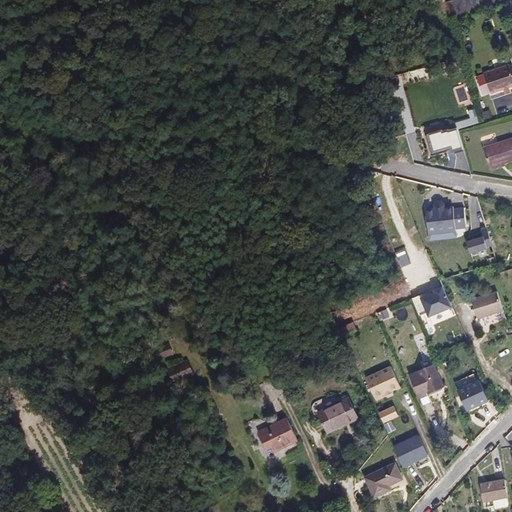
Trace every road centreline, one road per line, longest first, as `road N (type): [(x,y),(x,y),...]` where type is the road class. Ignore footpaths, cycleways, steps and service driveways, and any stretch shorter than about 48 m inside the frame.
road 1 (track): [(370,164),(0,110)]
road 2 (residential): [(370,164),(511,192)]
road 3 (residential): [(511,415),(424,511)]
